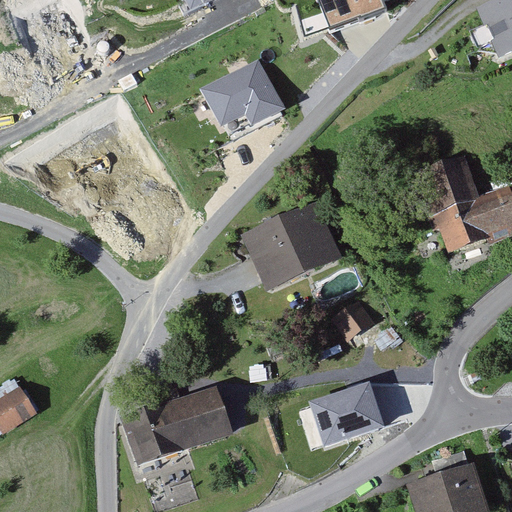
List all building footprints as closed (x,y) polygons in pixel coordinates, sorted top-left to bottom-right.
[(203,4),(201,0),(184,0),(191,11),(203,4)] [(384,0),(318,0),(330,32),(387,11),(383,0),(384,0)] [(476,14),(496,65),(511,58),(511,0),(503,0),(505,2),(476,14)] [(219,128),(246,115),(251,127),(283,111),(258,61),(199,89),(219,128)] [(423,178),(447,260),(511,241),(511,211),(506,192),(478,200),(467,164),(423,178)] [(243,235),(266,290),(340,258),(316,203),(243,235)] [(331,353),(360,331),(342,308),(313,331),(331,353)] [(308,402),(324,449),(385,429),(369,382),(308,402)] [(120,417),(138,467),(229,435),(212,386),(120,417)] [(22,388),(0,400),(0,431),(1,433),(36,412),(22,388)] [(484,511),(473,472),(407,492),(413,511),(484,511)]
